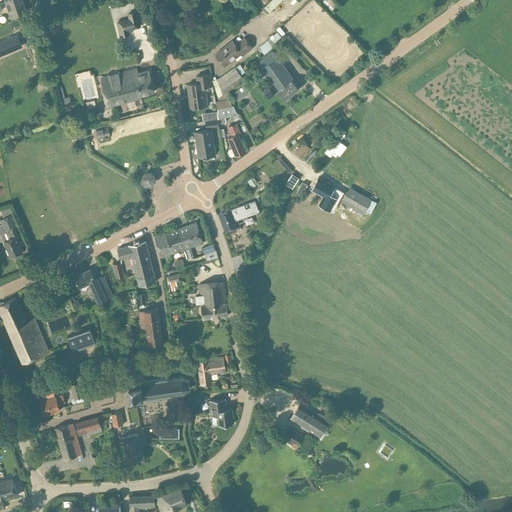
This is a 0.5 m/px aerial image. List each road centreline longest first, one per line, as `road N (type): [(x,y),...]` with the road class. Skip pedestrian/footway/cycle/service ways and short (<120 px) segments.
road 1 (tertiary): [(199,197),(467,0)]
road 2 (tertiary): [(201,474),(236,441),(249,392),(226,262),(199,197)]
road 3 (unclassified): [(199,197),(188,178),(155,0)]
road 4 (residential): [(38,493),(201,474)]
road 5 (tertiary): [(0,292),(146,225)]
